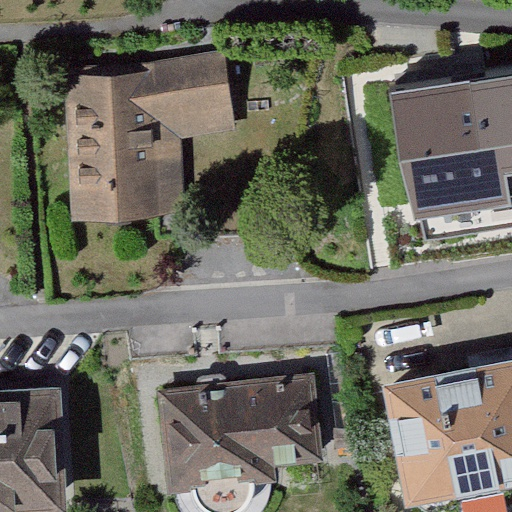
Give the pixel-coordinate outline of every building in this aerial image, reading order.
[(61,57),(75,205),(193,194),(187,129),(240,124),(232,41),(61,57)] [(511,76),(396,94),(414,212),(511,197),(511,76)] [(511,346),(388,371),(411,490),(511,470),(511,346)] [(172,377),(181,468),(329,454),(321,363),(172,377)] [(0,376),(0,504),(61,503),(57,374),(0,376)]
